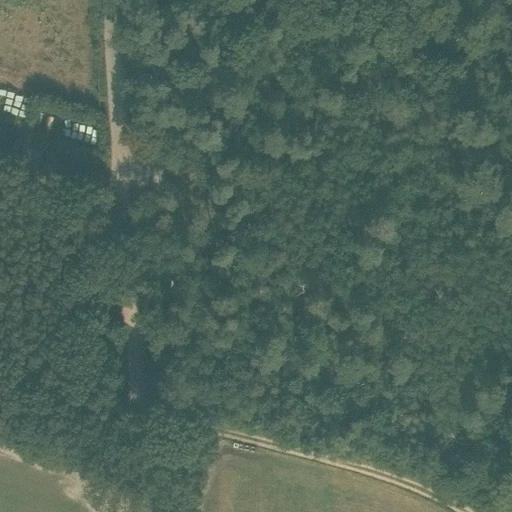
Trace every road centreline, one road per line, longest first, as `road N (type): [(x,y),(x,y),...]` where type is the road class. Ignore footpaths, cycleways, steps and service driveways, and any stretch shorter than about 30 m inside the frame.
road 1 (unclassified): [(139,414),(112,0)]
road 2 (track): [(464,511),(420,489),(139,414)]
